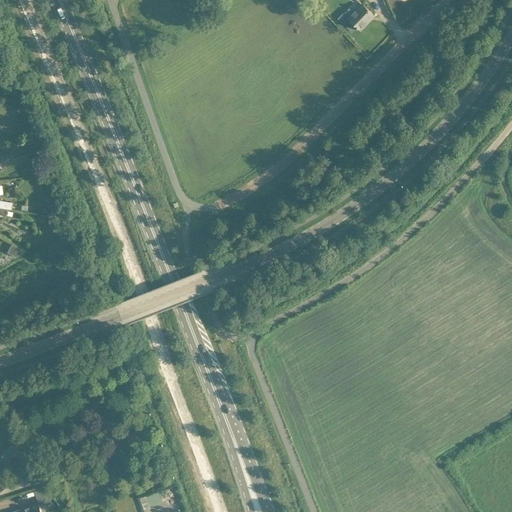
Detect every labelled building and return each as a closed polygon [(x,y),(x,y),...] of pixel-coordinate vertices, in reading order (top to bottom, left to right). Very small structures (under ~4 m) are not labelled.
[(358,29),(358,28),(360,30),(374,16),(362,4),(348,18),(357,27),(356,27),(358,29)] [(0,159),(1,159),(0,156),(0,154),(8,150),(7,147),(11,146),(9,143),(5,145),(0,147),(0,159)] [(0,207),(6,209),(11,209),(12,202),(0,200),(0,207)] [(11,244),(7,252),(15,256),(24,251),(11,244)] [(31,457),(21,465),(34,481),(44,472),(31,457)] [(0,491),(8,485),(0,474),(0,469),(2,468),(0,465),(0,491)] [(38,499),(50,497),(48,487),(36,489),(38,499)] [(138,499),(142,511),(152,511),(147,495),(138,499)] [(41,511),(38,503),(12,511),(11,511),(41,511)]
